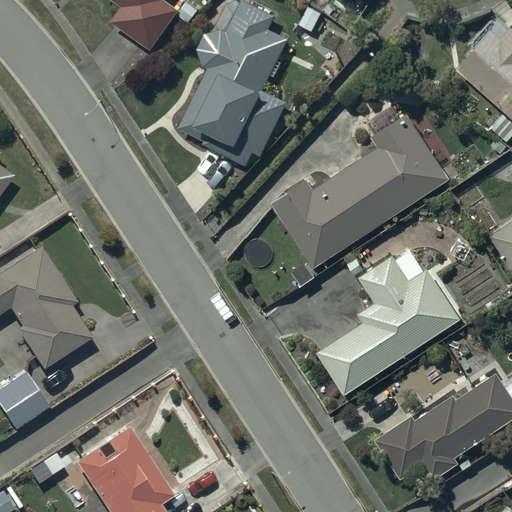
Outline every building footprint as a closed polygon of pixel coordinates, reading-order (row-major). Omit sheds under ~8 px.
[(110,0),(121,8),(112,20),(149,50),(177,15),(189,24),(198,11),(187,2),(180,10),(166,0),(110,0)] [(207,69),(179,127),(207,141),(205,144),(247,166),(254,153),(260,156),(287,103),(264,91),(290,40),(270,30),(276,17),(244,1),(228,32),(226,32),(225,31),(223,31),(221,31),(219,31),(218,31),(216,31),(214,31),(212,32),(211,33),(209,33),(208,34),(206,35),(205,37),(204,38),(203,39),(202,41),(201,42),(200,44),(200,45),(199,47),(199,49),(199,51),(199,52),(199,54),(199,56),(199,58),(200,59),(201,61),(201,62),(202,64),(203,65),(205,67),(206,68),(207,69)] [(475,48),(456,69),(506,114),(493,128),(509,141),(511,137),(511,28),(510,26),(506,30),(493,19),(471,44),(475,48)] [(306,180),(271,203),(311,266),(447,180),(406,115),(371,137),(379,149),(313,191),(306,180)] [(0,192),(12,176),(0,167),(0,192)] [(511,222),(490,236),(511,269),(511,222)] [(43,250),(0,275),(0,314),(11,308),(21,326),(17,329),(41,369),(91,339),(71,305),(75,303),(43,250)] [(362,321),(316,352),(345,395),(460,319),(426,267),(422,270),(409,250),(394,260),(391,255),(358,277),(375,303),(358,315),(362,321)] [(49,407),(24,370),(2,386),(0,383),(0,406),(16,430),(49,407)] [(411,416),(374,441),(400,479),(421,464),(431,479),(456,462),(453,458),(511,417),(511,400),(494,375),(455,401),(451,395),(414,421),(411,416)] [(127,428),(75,463),(107,511),(162,511),(159,508),(174,498),(127,428)] [(63,450),(32,469),(37,478),(47,472),(49,475),(70,462),(63,450)] [(4,491),(0,492),(0,511),(9,511),(15,510),(4,491)]
